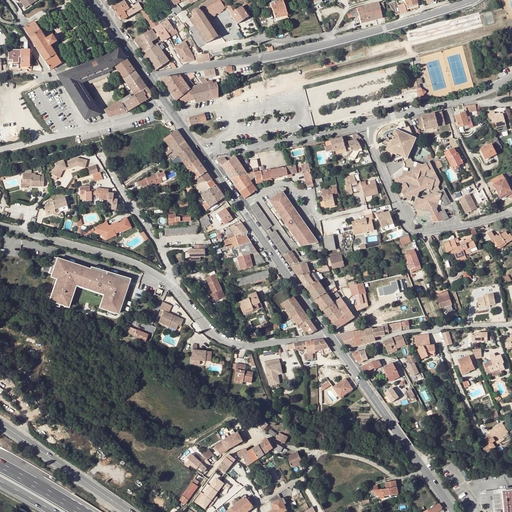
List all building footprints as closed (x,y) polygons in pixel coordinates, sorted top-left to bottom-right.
[(140,0),(124,0),(112,7),(121,20),(141,9),(141,8),(146,5),(141,0),(140,0)] [(192,17),(189,19),(205,43),(208,41),(208,42),(217,36),(217,35),(219,33),(209,18),(227,6),(231,13),(236,9),(232,4),(231,3),(229,5),(225,0),(206,0),(199,5),(202,11),(200,12),(199,10),(197,9),(195,9),(192,10),(192,11),(191,12),(192,15),(192,17)] [(270,4),(275,19),(287,15),(282,0),(276,0),(277,1),(270,4)] [(395,15),(406,12),(403,4),(397,5),(396,1),(388,3),(395,15)] [(378,3),(370,5),(374,20),(381,18),(378,3)] [(374,20),(370,5),(363,6),(367,22),(374,20)] [(143,15),(152,29),(154,28),(159,24),(147,6),(140,11),(143,15)] [(241,6),(236,9),(231,13),(230,13),(236,23),(248,16),(241,6)] [(367,22),(363,6),(357,8),(357,11),(353,12),(354,16),(358,15),(360,24),(367,22)] [(164,14),(157,18),(161,23),(167,19),(164,14)] [(159,24),(154,28),(161,41),(168,37),(175,33),(167,20),(167,19),(161,23),(159,24)] [(50,70),(52,68),(58,65),(61,63),(49,46),(56,42),(52,35),(45,39),(34,22),(23,28),(50,70)] [(154,41),(158,38),(152,29),(148,31),(147,32),(150,37),(137,45),(142,52),(155,44),(154,41)] [(145,33),(143,34),(133,40),(137,45),(150,37),(147,32),(145,33)] [(155,44),(142,52),(148,62),(163,53),(166,51),(163,47),(165,46),(163,43),(161,44),(160,42),(155,44)] [(183,42),(174,47),(182,62),(194,61),(194,60),(186,44),(185,45),(183,42)] [(32,58),(32,52),(30,52),(30,50),(8,50),(8,53),(8,68),(18,68),(19,59),(19,57),(20,57),(20,59),(21,69),(29,69),(29,66),(31,66),(31,64),(30,64),(30,58),(32,58)] [(125,58),(120,50),(57,75),(63,85),(74,102),(85,119),(94,114),(96,112),(80,87),(83,86),(110,76),(109,72),(109,70),(111,69),(112,68),(114,66),(125,58)] [(168,61),(163,53),(148,62),(154,70),(154,71),(168,61)] [(210,61),(208,53),(199,55),(193,56),(194,60),(194,61),(195,64),(208,61),(210,61)] [(128,62),(125,58),(114,66),(122,78),(123,78),(134,71),(128,62)] [(64,62),(61,63),(58,65),(62,70),(68,68),(64,62)] [(214,69),(203,70),(204,77),(205,78),(215,76),(214,69)] [(134,71),(123,78),(125,81),(127,85),(139,77),(134,71)] [(185,74),(178,75),(186,84),(189,89),(194,86),(190,80),(194,77),(191,72),(185,74)] [(183,94),(187,91),(189,89),(186,84),(178,75),(163,78),(160,79),(175,101),(183,94)] [(139,77),(127,85),(129,89),(131,90),(134,95),(147,88),(145,85),(139,77)] [(206,81),(207,82),(210,97),(211,99),(217,97),(217,87),(216,82),(212,83),(211,79),(206,81)] [(195,86),(187,91),(194,101),(210,97),(207,82),(203,83),(204,86),(195,89),(195,86)] [(413,89),(412,86),(411,83),(400,86),(401,92),(413,89)] [(83,86),(80,87),(96,112),(98,111),(83,86)] [(147,88),(134,95),(140,104),(153,97),(147,88)] [(421,89),(417,90),(420,98),(423,97),(426,92),(421,89)] [(194,101),(187,91),(183,94),(175,101),(180,107),(188,105),(195,103),(194,101)] [(120,103),(130,97),(129,95),(117,102),(107,108),(104,111),(104,112),(108,118),(110,117),(126,113),(120,103)] [(134,108),(140,104),(134,95),(130,97),(120,103),(126,113),(133,109),(133,110),(135,109),(134,108)] [(468,105),(463,106),(464,108),(465,112),(465,113),(476,110),(475,107),(475,104),(468,105)] [(441,112),(419,117),(421,126),(424,125),(425,130),(444,125),(441,112)] [(465,113),(465,112),(455,115),(458,127),(459,127),(464,126),(468,124),(471,123),(469,116),(466,117),(465,113)] [(494,112),(487,114),(488,118),(491,117),(492,122),(495,122),(496,128),(499,127),(505,125),(502,114),(495,116),(494,112)] [(190,124),(206,120),(204,114),(189,118),(190,124)] [(385,150),(393,154),(397,152),(402,154),(407,151),(408,148),(412,150),(413,146),(417,148),(422,146),(417,139),(413,137),(409,126),(399,130),(396,130),(395,128),(394,128),(393,132),(383,136),(382,137),(382,138),(381,139),(381,141),(381,143),(382,145),(383,146),(384,146),(386,147),(386,148),(385,149),(385,150)] [(393,132),(394,128),(390,129),(387,130),(386,131),(384,132),(382,134),(381,136),(381,137),(380,138),(381,139),(382,138),(382,137),(383,136),(393,132)] [(172,160),(178,156),(189,148),(178,132),(176,130),(163,139),(167,145),(162,148),(163,150),(161,151),(158,154),(160,157),(165,154),(166,154),(171,161),(172,160)] [(354,134),(352,135),(353,141),(348,142),(350,151),(348,156),(354,160),(358,152),(362,151),(361,148),(366,147),(364,144),(362,140),(360,137),(359,135),(357,134),(356,134),(354,134)] [(342,138),(323,142),(325,147),(331,146),(333,150),(333,151),(345,148),(342,138)] [(497,139),(494,140),(498,150),(502,148),(497,139)] [(491,144),(480,149),(485,159),(496,154),(491,144)] [(178,156),(186,168),(197,159),(192,153),(189,148),(178,156)] [(403,161),(410,158),(409,156),(412,150),(408,148),(407,151),(402,154),(397,152),(393,154),(401,158),(403,161)] [(444,153),(453,170),(459,167),(458,165),(463,163),(458,153),(456,153),(454,148),(444,153)] [(362,153),(362,151),(358,152),(354,160),(348,156),(346,159),(352,163),(357,161),(362,153)] [(62,167),(65,168),(68,167),(68,166),(78,163),(77,157),(66,160),(66,162),(64,163),(63,160),(59,161),(60,165),(56,166),(53,172),(56,173),(59,175),(62,167)] [(89,160),(77,157),(78,163),(79,164),(88,166),(89,160)] [(234,157),(227,161),(221,166),(229,178),(246,173),(238,162),(234,157)] [(221,166),(227,161),(224,158),(216,159),(221,166)] [(412,196),(417,197),(419,192),(426,189),(428,189),(430,193),(428,197),(424,199),(426,204),(424,211),(429,213),(431,216),(438,213),(436,210),(438,204),(443,206),(450,202),(443,189),(440,191),(438,187),(439,182),(436,175),(429,178),(426,172),(429,170),(425,163),(422,165),(417,163),(416,166),(413,166),(414,162),(412,161),(410,158),(403,161),(405,165),(404,167),(408,168),(407,171),(404,170),(402,175),(398,177),(400,180),(397,182),(405,199),(410,201),(412,196)] [(186,168),(184,169),(186,171),(188,170),(194,179),(198,184),(203,182),(208,181),(211,179),(208,175),(197,159),(186,168)] [(310,173),(308,163),(301,165),(306,186),(313,184),(311,178),(310,173)] [(90,166),(92,173),(93,173),(100,171),(98,164),(90,166)] [(270,169),(271,178),(296,173),(295,164),(291,165),(270,169)] [(429,178),(436,175),(435,172),(433,168),(429,170),(426,172),(429,178)] [(261,178),(262,180),(271,178),(270,169),(263,170),(259,171),(261,178)] [(100,171),(93,173),(96,180),(104,178),(101,170),(100,171)] [(35,171),(27,171),(26,181),(34,181),(34,184),(47,185),(48,175),(44,175),(44,173),(35,173),(35,171)] [(163,171),(150,177),(145,179),(148,185),(151,184),(152,185),(161,182),(160,177),(164,176),(163,171)] [(254,171),(253,171),(246,173),(229,178),(236,188),(239,192),(252,183),(251,182),(250,181),(255,177),(254,172),(254,171)] [(504,178),(502,174),(491,180),(493,184),(504,178)] [(361,187),(360,180),(355,182),(353,175),(344,177),(346,186),(345,186),(346,194),(352,193),(352,189),(357,188),(357,191),(362,190),(361,187)] [(493,184),(500,197),(511,191),(504,178),(493,184)] [(192,186),(190,186),(192,190),(196,189),(205,203),(202,205),(205,210),(206,210),(209,208),(224,197),(222,195),(211,179),(208,181),(203,182),(198,184),(192,186)] [(370,184),(361,187),(362,190),(364,197),(371,195),(378,194),(375,180),(370,181),(370,184)] [(256,190),(252,183),(239,192),(244,198),(256,190)] [(92,190),(91,186),(92,185),(81,185),(81,193),(87,193),(87,196),(87,199),(93,199),(93,193),(97,193),(97,195),(100,195),(100,197),(109,198),(110,188),(98,186),(98,189),(92,190)] [(325,206),(328,205),(330,204),(330,207),(335,206),(331,188),(321,191),(325,206)] [(282,191),(269,199),(294,235),(292,237),(291,237),(298,247),(307,245),(293,226),(285,215),(288,213),(287,210),(292,206),(287,199),(282,203),(280,201),(286,197),(282,191)] [(511,194),(511,191),(500,197),(501,199),(511,194)] [(469,193),(458,199),(466,213),(477,208),(470,195),(469,193)] [(59,203),(50,206),(53,215),(60,212),(59,209),(61,208),(73,204),(70,195),(58,200),(59,203)] [(210,209),(212,212),(223,204),(227,202),(224,197),(209,208),(210,209)] [(424,199),(417,197),(414,208),(424,211),(426,204),(424,199)] [(269,199),(267,201),(292,237),(294,235),(269,199)] [(228,212),(232,210),(230,207),(227,202),(223,205),(225,209),(228,212)] [(257,204),(251,208),(256,216),(262,224),(266,230),(272,226),(257,204)] [(217,214),(222,221),(223,223),(224,224),(232,218),(228,212),(225,209),(217,214)] [(288,213),(285,215),(293,226),(307,245),(308,245),(316,243),(317,243),(310,232),(305,236),(303,234),(309,230),(303,223),(298,227),(297,225),(302,221),(294,209),(292,210),(288,213)] [(379,222),(381,221),(384,220),(385,222),(387,226),(389,226),(388,224),(393,223),(388,210),(384,212),(376,214),(379,222)] [(190,213),(168,215),(169,225),(176,225),(176,221),(178,221),(190,221),(190,213)] [(372,219),(373,219),(372,214),(365,215),(366,219),(364,219),(352,222),(355,235),(374,230),(372,219)] [(106,224),(98,230),(102,235),(108,237),(112,241),(120,235),(118,234),(125,228),(127,230),(135,223),(128,215),(125,217),(125,219),(124,220),(122,222),(119,224),(118,222),(113,226),(109,222),(106,224)] [(206,215),(201,218),(205,227),(210,224),(208,221),(209,220),(206,215)] [(226,235),(228,239),(245,233),(247,232),(248,232),(241,223),(230,227),(233,233),(226,235)] [(197,226),(165,228),(165,235),(184,234),(197,233),(197,226)] [(275,230),(269,234),(271,237),(284,256),(290,251),(275,230)] [(505,243),(506,244),(511,239),(511,237),(508,231),(498,237),(496,238),(494,236),(491,231),(487,234),(492,243),(495,241),(498,247),(505,243)] [(231,248),(233,253),(253,247),(250,242),(245,233),(228,239),(224,241),(226,246),(220,248),(221,251),(231,248)] [(333,235),(323,236),(324,241),(326,251),(336,249),(333,235)] [(408,235),(399,240),(402,246),(411,242),(408,235)] [(452,249),(456,259),(465,255),(464,254),(463,252),(476,247),(475,246),(473,241),(472,241),(470,238),(459,243),(461,246),(457,247),(454,241),(450,243),(449,241),(443,243),(446,250),(451,247),(452,249)] [(190,249),(190,256),(201,256),(206,256),(205,244),(198,244),(197,244),(195,244),(195,249),(190,249)] [(253,247),(233,253),(234,258),(237,257),(249,254),(257,252),(253,247)] [(293,253),(297,250),(295,248),(290,251),(284,256),(286,259),(287,260),(295,255),(293,253)] [(405,256),(412,272),(421,269),(414,249),(406,252),(407,255),(405,256)] [(257,252),(249,254),(253,267),(259,265),(258,263),(264,261),(257,252)] [(249,254),(237,257),(241,270),(253,267),(249,254)] [(344,266),(341,254),(329,257),(333,269),(344,266)] [(297,259),(295,255),(287,260),(290,265),(305,261),(310,260),(310,258),(308,259),(307,255),(301,257),(297,259)] [(90,269),(54,257),(49,273),(58,276),(50,300),(53,301),(60,304),(69,306),(76,285),(105,294),(100,307),(108,310),(114,312),(117,313),(130,280),(107,272),(103,270),(103,271),(91,267),(90,269)] [(291,266),(298,276),(312,273),(315,273),(314,270),(309,271),(306,263),(291,266)] [(268,270),(237,279),(239,286),(248,284),(248,286),(266,281),(265,279),(270,277),(268,270)] [(312,273),(298,276),(306,288),(313,284),(318,280),(312,273)] [(225,297),(215,274),(206,278),(214,296),(211,297),(213,302),(225,297)] [(385,296),(393,294),(393,291),(403,289),(401,282),(404,281),(404,279),(401,280),(391,282),(391,285),(378,288),(379,296),(384,295),(385,296)] [(322,286),(318,280),(313,284),(317,289),(322,286)] [(310,294),(315,300),(336,286),(335,283),(324,289),(322,286),(317,289),(310,294)] [(355,285),(349,286),(352,296),(356,296),(365,294),(366,293),(363,283),(358,284),(355,285)] [(310,294),(317,289),(313,284),(306,288),(309,292),(310,294)] [(329,303),(332,301),(340,296),(339,293),(330,299),(329,296),(332,295),(331,294),(337,290),(336,286),(315,300),(322,311),(323,310),(331,305),(329,303)] [(443,307),(451,305),(450,305),(451,304),(446,291),(435,295),(438,303),(440,308),(443,307)] [(249,298),(239,302),(241,307),(258,299),(256,292),(248,296),(249,298)] [(358,305),(359,308),(363,307),(367,306),(365,294),(356,296),(358,305)] [(477,299),(478,305),(484,304),(485,306),(486,306),(485,304),(489,303),(490,305),(495,304),(493,294),(487,295),(488,297),(477,299)] [(291,319),(293,318),(304,311),(292,296),(291,297),(291,298),(280,304),(283,308),(286,307),(288,310),(286,311),(291,319)] [(339,309),(346,304),(341,298),(334,303),(332,301),(329,303),(331,305),(323,310),(332,323),(338,318),(343,315),(339,309)] [(241,307),(242,311),(251,308),(253,312),(260,309),(259,306),(261,305),(258,299),(241,307)] [(161,302),(158,309),(162,311),(167,313),(170,306),(161,302)] [(343,315),(348,321),(354,317),(349,310),(346,304),(339,309),(343,315)] [(451,305),(443,307),(446,314),(447,313),(448,318),(456,316),(455,310),(453,311),(451,305)] [(175,329),(177,325),(177,324),(180,325),(182,319),(167,313),(162,311),(158,322),(175,329)] [(300,327),(309,319),(308,317),(304,311),(293,318),(296,323),(298,326),(299,325),(300,327)] [(343,315),(338,318),(342,325),(348,321),(343,315)] [(338,318),(332,323),(336,329),(342,325),(338,318)] [(300,327),(302,330),(304,333),(308,331),(310,335),(317,331),(309,319),(300,327)] [(383,326),(383,327),(384,332),(388,331),(397,330),(397,329),(396,323),(383,326)] [(136,338),(135,340),(141,342),(141,340),(144,342),(148,334),(129,326),(126,332),(134,336),(134,337),(136,338)] [(378,328),(373,329),(373,333),(374,337),(384,335),(384,334),(384,332),(383,327),(378,328)] [(358,331),(362,344),(375,341),(374,337),(373,333),(373,329),(372,329),(365,330),(358,331)] [(289,335),(289,338),(303,336),(302,332),(301,330),(290,332),(291,335),(289,335)] [(352,332),(354,340),(355,346),(362,344),(358,331),(352,332)] [(339,335),(343,342),(354,340),(352,332),(339,335)] [(449,332),(442,333),(446,346),(452,344),(449,332)] [(471,341),(482,341),(482,338),(487,338),(487,333),(475,333),(475,336),(472,336),(471,341)] [(396,348),(406,344),(402,335),(396,338),(395,336),(383,342),(387,350),(395,347),(396,348)] [(429,335),(415,336),(416,347),(418,347),(419,349),(417,350),(421,356),(427,356),(426,353),(430,352),(435,351),(434,345),(430,345),(429,335)] [(315,352),(321,351),(329,348),(324,340),(314,341),(315,352)] [(355,346),(354,340),(343,342),(347,348),(355,346)] [(314,341),(303,343),(303,348),(307,347),(308,360),(313,359),(313,353),(315,353),(315,352),(314,341)] [(302,343),(294,344),(295,349),(296,351),(304,350),(303,348),(303,343),(302,343)] [(196,344),(193,344),(191,344),(190,359),(205,360),(205,350),(199,350),(199,352),(196,351),(196,350),(196,344)] [(368,359),(365,350),(359,352),(363,360),(368,359)] [(363,361),(363,360),(359,352),(358,351),(352,354),(356,359),(359,364),(363,361)] [(489,366),(492,372),(500,369),(501,371),(505,370),(502,363),(503,362),(500,355),(495,356),(494,354),(490,355),(492,360),(484,364),(485,368),(489,366)] [(413,356),(408,356),(409,363),(412,363),(414,364),(408,366),(413,377),(420,374),(417,367),(420,366),(416,357),(415,356),(413,356)] [(458,360),(463,372),(468,370),(469,371),(474,369),(468,356),(458,360)] [(279,360),(265,362),(269,385),(279,384),(278,375),(282,374),(279,360)] [(361,367),(365,373),(374,368),(375,369),(382,365),(379,360),(376,361),(369,362),(365,365),(361,367)] [(243,368),(245,368),(246,368),(246,365),(236,363),(235,369),(236,369),(235,379),(243,381),(251,382),(253,372),(245,370),(245,371),(243,371),(243,368)] [(392,363),(383,367),(388,377),(390,381),(399,377),(397,372),(394,366),(392,363)] [(346,379),(333,388),(340,398),(353,389),(346,379)] [(329,381),(322,386),(322,388),(323,390),(329,387),(328,385),(331,384),(329,381)] [(392,403),(400,397),(392,387),(385,392),(392,403)] [(425,419),(418,421),(420,428),(427,426),(425,419)] [(382,425),(379,421),(375,424),(379,430),(383,427),(382,425)] [(489,432),(491,434),(493,437),(490,439),(488,436),(485,438),(489,445),(495,441),(502,436),(508,432),(502,423),(489,432)] [(293,429),(287,426),(285,425),(280,431),(276,439),(284,444),(293,429)] [(238,432),(229,438),(234,446),(242,441),(243,441),(238,432)] [(502,436),(495,441),(497,444),(504,439),(502,436)] [(234,446),(229,438),(223,441),(223,443),(217,446),(221,454),(228,450),(228,449),(230,448),(234,446)] [(263,443),(259,445),(264,454),(269,452),(268,451),(273,448),(267,438),(262,441),(263,443)] [(259,445),(252,449),(258,458),(264,454),(259,445)] [(492,449),(489,445),(483,449),(487,457),(491,456),(489,452),(492,449)] [(208,449),(202,454),(206,459),(207,460),(213,455),(208,449)] [(254,461),(258,458),(252,449),(248,452),(251,457),(254,461)] [(250,457),(251,457),(248,452),(244,455),(242,450),(238,453),(240,457),(241,456),(242,456),(243,457),(248,465),(253,462),(250,457)] [(302,462),(297,452),(287,457),(292,467),(302,462)] [(224,472),(231,455),(230,454),(229,454),(219,467),(224,472)] [(231,455),(224,472),(226,473),(236,460),(231,455)] [(203,462),(199,466),(204,472),(207,469),(206,467),(207,466),(203,462)] [(195,485),(201,477),(197,474),(190,485),(194,488),(195,485)] [(217,478),(211,485),(218,491),(224,483),(217,478)] [(384,496),(385,496),(398,494),(396,481),(386,482),(387,489),(379,490),(378,485),(371,487),(372,491),(369,491),(370,496),(380,495),(383,494),(384,496)] [(190,493),(194,488),(190,485),(184,494),(180,500),(185,504),(188,500),(187,499),(190,493)] [(197,486),(195,485),(194,488),(187,499),(188,500),(197,486)] [(212,505),(217,499),(214,497),(218,491),(211,486),(199,502),(206,508),(209,503),(212,505)] [(510,511),(506,511),(505,493),(511,492),(511,488),(500,490),(502,511),(510,511)] [(304,492),(294,493),(296,510),(305,509),(304,492)] [(274,497),(270,500),(272,503),(275,510),(270,511),(283,511),(287,510),(284,505),(281,499),(278,494),(274,497)] [(251,504),(247,499),(245,497),(226,511),(246,511),(253,506),(251,504)]
